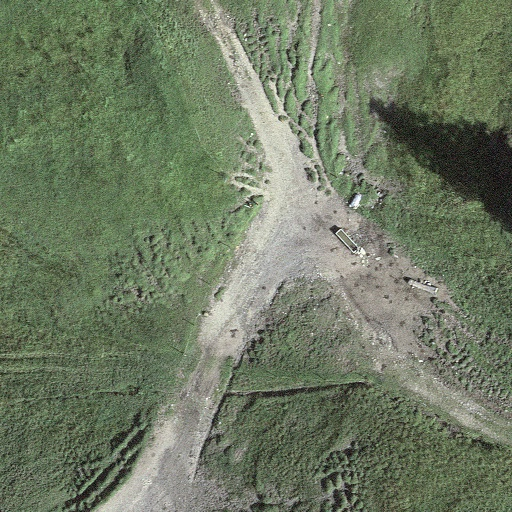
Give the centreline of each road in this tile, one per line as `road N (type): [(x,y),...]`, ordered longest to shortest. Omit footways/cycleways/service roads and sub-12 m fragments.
road 1 (track): [(122,511),(182,426),(284,211)]
road 2 (track): [(284,211),(428,373),(511,425)]
road 3 (track): [(284,211),(277,151),(207,0)]
